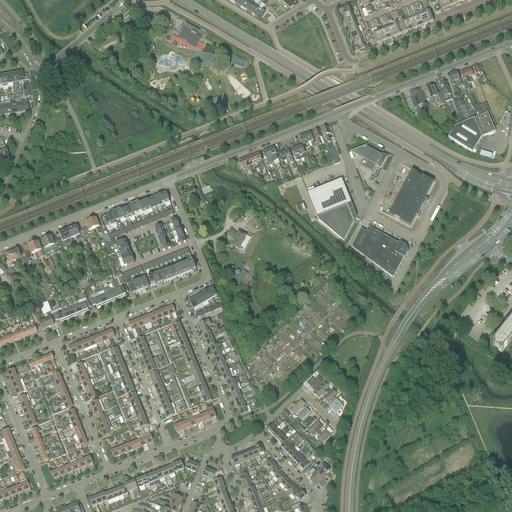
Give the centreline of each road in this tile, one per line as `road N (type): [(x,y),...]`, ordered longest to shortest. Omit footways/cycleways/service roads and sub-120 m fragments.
road 1 (secondary): [(174,0),(450,167),(511,192)]
road 2 (secondary): [(511,179),(451,160),(186,0)]
road 3 (secondary): [(348,511),(366,403),(392,344),(429,292)]
road 4 (residential): [(325,9),(354,62),(497,0)]
road 5 (unclassified): [(340,111),(507,43)]
road 6 (unclassified): [(0,246),(166,180)]
road 7 (unclassified): [(401,153),(371,209),(403,235),(423,228),(444,182)]
road 8 (residential): [(212,431),(230,424),(177,292)]
road 9 (residential): [(108,473),(55,342)]
road 10 (residential): [(169,448),(116,317)]
road 11 (residential): [(218,160),(339,112)]
